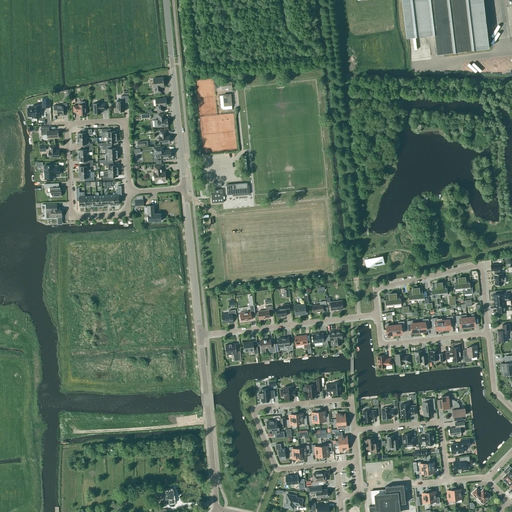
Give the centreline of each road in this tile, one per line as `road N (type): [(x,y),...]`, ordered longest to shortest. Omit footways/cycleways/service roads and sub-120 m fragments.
road 1 (residential): [(336,465),(277,468),(255,409),(351,400),(355,429)]
road 2 (tertiary): [(183,189),(164,0)]
road 3 (residential): [(200,336),(376,315)]
road 4 (tertiary): [(217,510),(200,336)]
road 5 (residential): [(127,192),(121,215),(73,216),(67,125)]
road 6 (tertiary): [(200,336),(183,189)]
road 7 (residential): [(447,480),(440,420),(355,429)]
road 8 (track): [(208,422),(69,436)]
road 9 (residential): [(488,334),(386,345),(376,315)]
road 10 (residential): [(376,315),(380,288),(479,265)]
road 11 (residential): [(67,125),(123,122),(127,192)]
